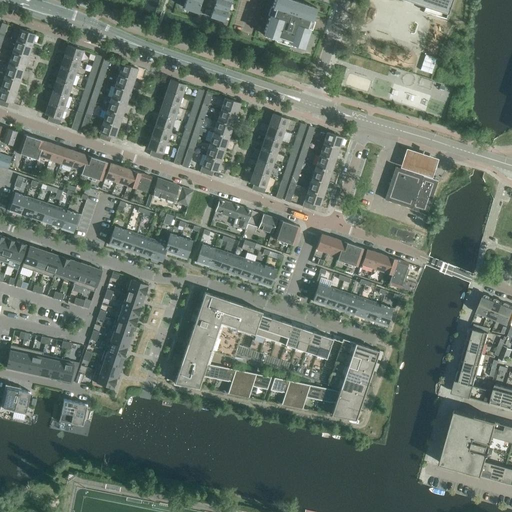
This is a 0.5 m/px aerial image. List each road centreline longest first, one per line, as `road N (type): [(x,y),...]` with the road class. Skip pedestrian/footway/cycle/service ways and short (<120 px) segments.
road 1 (residential): [(314,221),(0,113)]
road 2 (unclassified): [(311,103),(6,0)]
road 3 (residential): [(286,312),(0,224)]
road 4 (unclassified): [(511,166),(368,122)]
